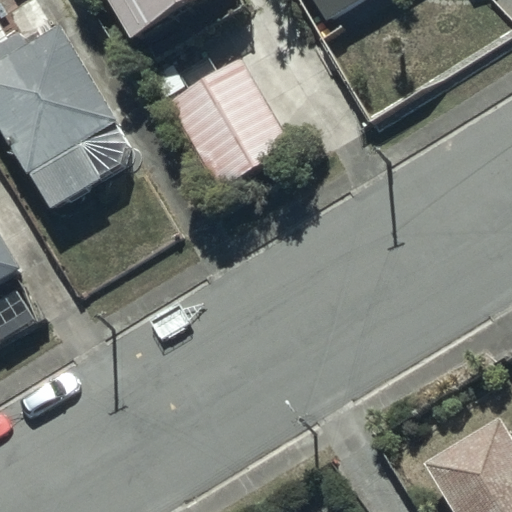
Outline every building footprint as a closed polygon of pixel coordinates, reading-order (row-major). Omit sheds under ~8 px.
[(101,0),(130,51),(219,0),(101,0)] [(308,0),(326,27),(369,0),(308,0)] [(0,134),(50,216),(143,158),(62,29),(31,49),(21,33),(0,45),(0,134)] [(240,65),(168,107),(220,196),(292,154),(240,65)] [(0,288),(20,276),(0,242),(0,288)] [(511,511),(511,455),(495,426),(429,465),(456,511),(511,511)]
